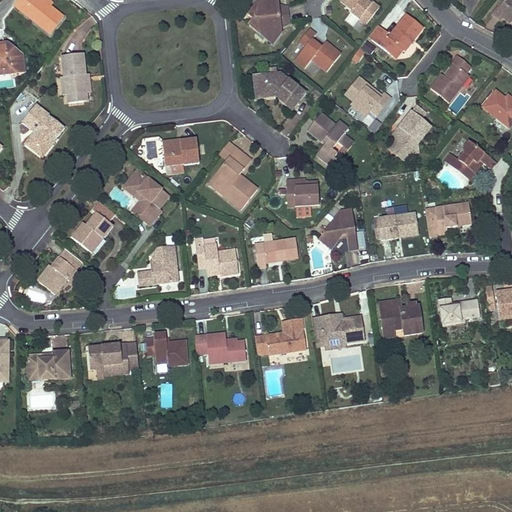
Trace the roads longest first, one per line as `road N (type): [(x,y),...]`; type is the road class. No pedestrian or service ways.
road 1 (track): [(0,497),(103,498),(511,451)]
road 2 (residential): [(506,259),(370,270),(311,286),(105,313)]
road 3 (residential): [(117,103),(25,218)]
road 4 (residential): [(41,230),(131,115)]
